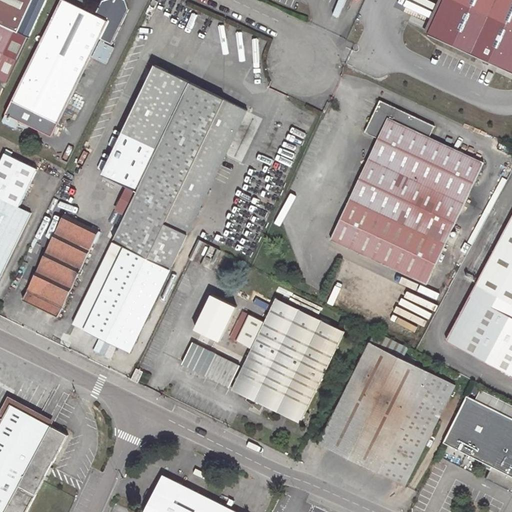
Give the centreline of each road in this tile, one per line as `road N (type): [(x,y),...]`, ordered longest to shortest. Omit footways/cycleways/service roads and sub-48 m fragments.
road 1 (unclassified): [(136,409),(372,511)]
road 2 (unclassified): [(0,339),(136,409)]
